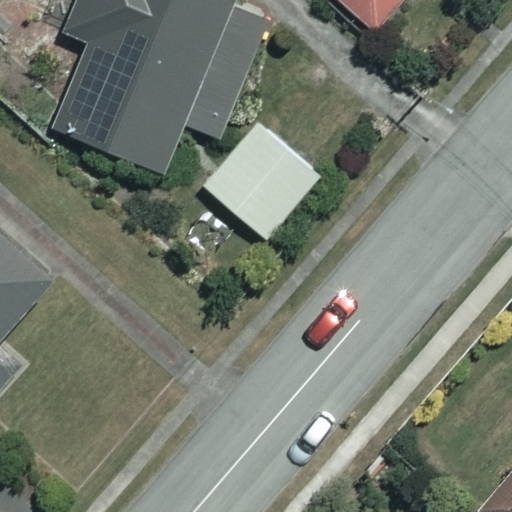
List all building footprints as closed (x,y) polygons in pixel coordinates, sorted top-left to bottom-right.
[(274,25),(226,0),(79,0),(68,22),(94,36),(52,115),(156,170),(182,120),(214,137),(274,25)] [(351,0),(379,22),(397,0),(351,0)] [(316,172),(256,120),(203,181),(263,233),(316,172)] [(0,379),(14,365),(0,350),(0,324),(49,274),(0,226),(0,379)] [(511,511),(511,473),(483,505),(490,511),(511,511)]
